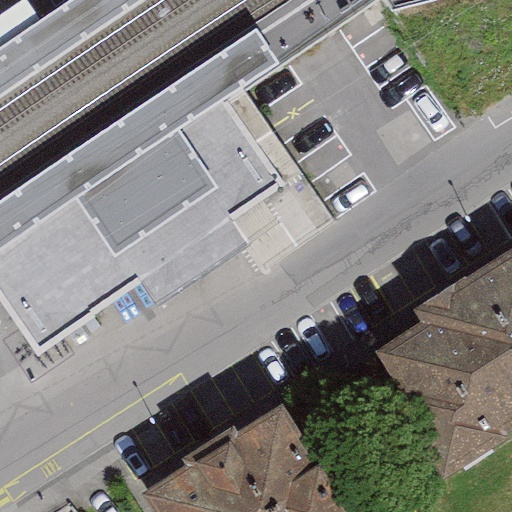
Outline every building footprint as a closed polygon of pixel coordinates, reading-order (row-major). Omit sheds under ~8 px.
[(0,96),(141,0),(71,0),(0,49),(0,96)] [(0,254),(280,66),(257,29),(0,203),(0,254)] [(89,207),(113,242),(204,180),(179,145),(89,207)] [(511,289),(404,358),(467,456),(511,427),(511,289)] [(339,511),(285,427),(171,500),(178,511),(339,511)]
